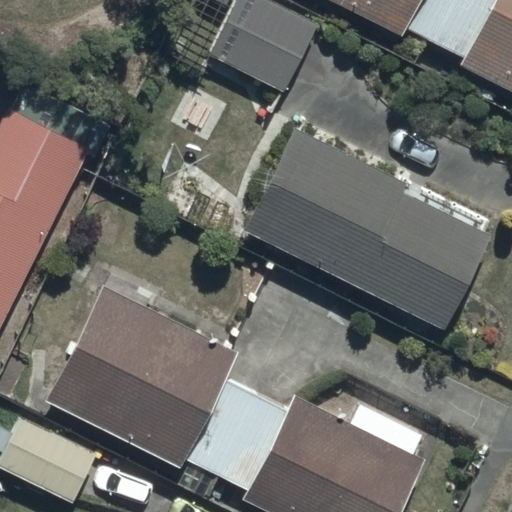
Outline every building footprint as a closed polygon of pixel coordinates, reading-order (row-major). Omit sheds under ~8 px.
[(314,9),(295,0),(221,0),(202,40),(280,79),(314,9)] [(511,0),(357,0),(397,21),(402,11),(457,40),(453,47),(511,77),(511,0)] [(0,296),(82,126),(0,91),(0,296)] [(401,165),(288,109),(233,208),(438,310),(484,216),(397,174),(401,165)] [(239,474),(235,481),(297,511),(384,511),(420,441),(409,435),(417,417),(354,387),(345,406),(287,378),(280,392),(216,361),(232,336),(98,267),(39,382),(174,451),(179,443),(239,474)] [(90,438),(16,400),(6,419),(0,416),(0,453),(65,487),(90,438)]
